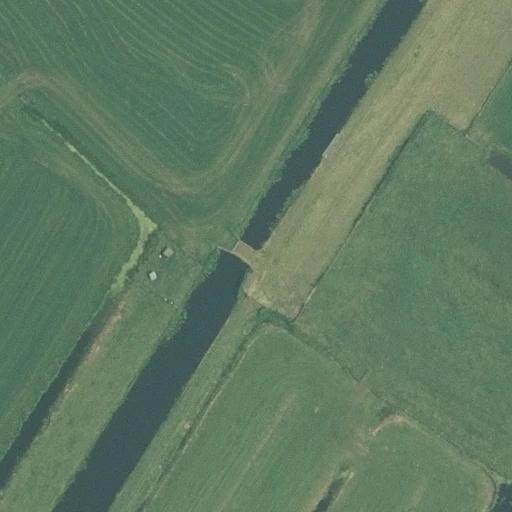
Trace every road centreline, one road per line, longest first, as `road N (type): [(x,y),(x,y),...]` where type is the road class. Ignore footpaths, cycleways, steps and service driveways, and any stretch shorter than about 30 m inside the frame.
road 1 (track): [(231,245),(0,25)]
road 2 (track): [(511,435),(254,261)]
